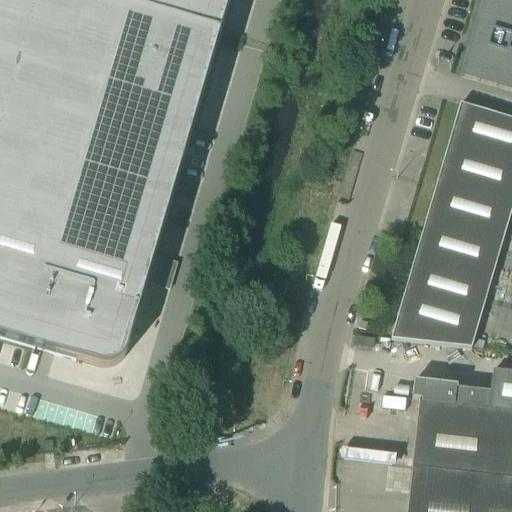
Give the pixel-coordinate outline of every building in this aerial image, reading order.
[(0,0),(0,340),(34,351),(75,363),(76,362),(98,369),(103,370),(107,370),(112,369),(116,367),(119,364),(122,361),(125,358),(126,354),(139,312),(220,38),(230,0),(0,0)] [(511,0),(476,0),(456,70),(511,86),(511,0)] [(511,122),(458,106),(388,345),(469,352),(511,205),(511,122)] [(177,263),(159,257),(151,284),(170,289),(177,263)] [(411,473),(406,511),(511,511),(511,377),(491,375),(489,394),(412,385),(410,403),(420,404),(420,408),(418,407),(411,473)]
